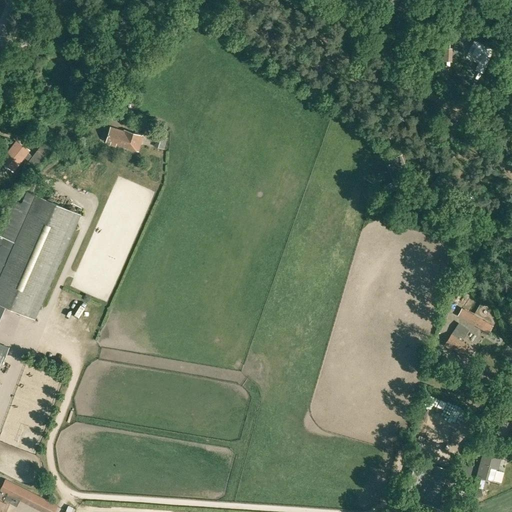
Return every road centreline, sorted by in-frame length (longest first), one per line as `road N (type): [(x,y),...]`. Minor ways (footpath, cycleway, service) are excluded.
road 1 (unknown): [(23,339),(64,344),(75,354),(78,368),(52,454),(68,477),(97,491),(358,504)]
road 2 (track): [(326,0),(511,169)]
road 3 (track): [(198,0),(162,38),(100,58),(57,43),(0,41)]
